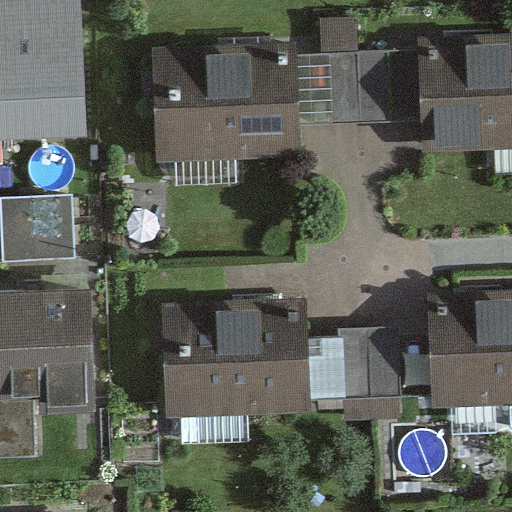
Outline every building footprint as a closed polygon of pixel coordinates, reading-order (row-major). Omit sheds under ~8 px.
[(75,0),(0,0),(0,132),(81,130),(75,0)] [(511,141),(511,39),(424,43),(429,145),(511,141)] [(334,46),(336,113),(394,111),(392,44),(334,46)] [(301,149),(297,47),(160,53),(164,155),(301,149)] [(66,201),(2,206),(6,260),(70,255),(66,201)] [(79,292),(0,297),(0,397),(85,392),(79,292)] [(511,396),(511,293),(435,296),(439,400),(511,396)] [(310,402),(306,301),(170,307),(174,408),(310,402)] [(188,410),(188,430),(253,431),(253,411),(188,410)]
